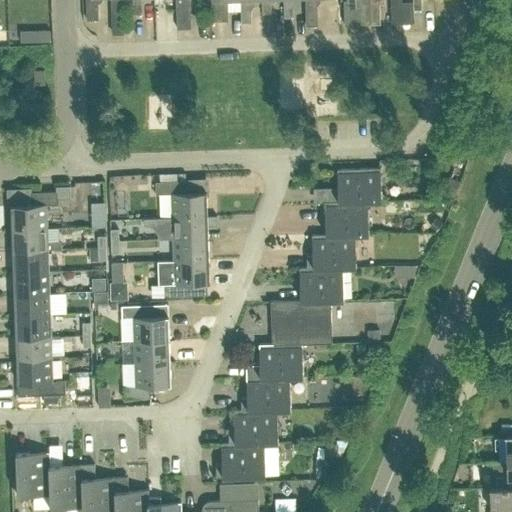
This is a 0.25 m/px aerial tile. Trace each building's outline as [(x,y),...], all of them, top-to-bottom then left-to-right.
[(86,0),(87,19),(99,19),(98,1),(100,1),(101,0),(86,0)] [(111,0),(112,31),(122,31),(121,7),(126,2),(126,0),(111,0)] [(142,13),(141,0),(132,0),(133,14),(142,13)] [(176,0),(177,28),(191,28),(190,0),(176,0)] [(211,0),(212,20),(228,20),(227,0),(211,0)] [(240,0),(240,8),(241,22),(251,22),(251,9),(255,4),(255,0),(240,0)] [(270,0),(261,0),(262,14),(271,13),(270,0)] [(283,0),(284,16),(293,16),(292,0),(283,0)] [(319,0),(305,0),(306,25),(318,25),(317,5),(320,2),(319,0)] [(343,0),(344,24),(357,24),(356,0),(343,0)] [(384,0),(369,0),(371,24),(380,23),(380,3),(385,3),(384,0)] [(391,0),(392,23),(402,23),(401,0),(391,0)] [(412,0),(413,9),(422,8),(421,0),(412,0)] [(50,28),(36,29),(37,41),(50,41),(50,28)] [(44,69),(34,69),(35,84),(45,83),(44,69)] [(337,168),(338,200),(338,201),(368,200),(368,201),(382,200),(380,167),(337,168)] [(186,180),(156,181),(156,194),(172,193),(172,216),(208,215),(207,191),(186,192),(186,180)] [(47,227),(46,204),(59,204),(58,199),(71,198),(70,185),(56,186),(56,190),(31,191),(31,204),(11,205),(12,229),(47,227)] [(355,234),(369,233),(368,201),(368,200),(338,201),(338,200),(325,201),(326,233),(326,234),(355,233),(355,234)] [(172,216),(172,217),(143,218),(144,225),(147,225),(150,226),(154,228),(158,234),(158,238),(173,238),(208,237),(208,225),(213,225),(213,215),(208,215),(172,216)] [(61,241),(48,241),(47,227),(12,229),(13,250),(48,249),(62,248),(61,241)] [(110,228),(111,240),(119,240),(119,228),(110,228)] [(312,234),(313,254),(307,254),(307,266),(307,267),(343,266),(356,266),(355,234),(355,233),(326,234),(326,233),(312,234)] [(106,247),(106,235),(98,235),(98,247),(106,247)] [(174,260),(209,258),(208,237),(173,238),(174,260)] [(111,252),(119,252),(119,240),(111,240),(111,252)] [(98,247),(99,259),(107,259),(106,247),(98,247)] [(49,270),(48,249),(13,250),(13,272),(49,270)] [(209,258),(174,260),(157,260),(158,283),(163,283),(164,296),(207,294),(207,282),(210,282),(209,258)] [(299,267),(300,299),(300,300),(331,299),(344,299),(343,266),(307,267),(307,266),(299,267)] [(14,293),(49,292),(49,270),(13,272),(14,293)] [(15,315),(50,314),(49,292),(14,293),(15,315)] [(270,300),(272,343),(302,343),(332,342),(331,299),(300,300),(300,299),(270,300)] [(133,317),(134,340),(169,339),(169,315),(159,316),(159,304),(121,305),(122,317),(133,317)] [(16,336),(51,335),(50,314),(15,315),(16,336)] [(91,322),(82,322),(83,334),(91,334),(91,322)] [(369,330),(369,338),(382,338),(381,330),(369,330)] [(83,334),(83,346),(91,346),(91,334),(83,334)] [(52,357),(51,335),(16,336),(17,358),(52,357)] [(135,362),(170,361),(169,339),(134,340),(123,341),(124,362),(135,362)] [(272,343),(259,343),(260,364),(246,364),(246,377),(289,375),(290,376),(303,376),(302,343),(272,343)] [(65,393),(65,379),(53,379),(52,357),(17,358),(18,395),(44,394),(57,394),(65,393)] [(135,362),(136,385),(124,386),(125,398),(151,397),(150,385),(171,384),(170,361),(135,362)] [(291,408),(290,376),(289,375),(246,377),(247,396),(241,397),(241,409),(277,408),(277,409),(291,408)] [(57,394),(44,394),(44,403),(57,402),(57,394)] [(264,442),(278,441),(277,409),(277,408),(241,409),(234,409),(234,429),(228,429),(229,441),(229,442),(264,441),(264,442)] [(216,476),(266,474),(264,442),(264,441),(229,442),(229,441),(221,442),(222,462),(216,462),(216,476)] [(16,452),(18,495),(50,494),(51,494),(50,465),(50,451),(16,452)] [(50,508),(83,507),(82,471),(83,471),(83,463),(50,465),(51,494),(50,494),(50,508)] [(82,511),(116,511),(115,484),(116,484),(116,476),(95,477),(95,463),(83,463),(83,471),(82,471),(83,507),(82,511)] [(148,511),(148,496),(149,496),(148,489),(128,489),(128,476),(116,476),(116,484),(115,484),(116,511),(148,511)] [(511,511),(511,486),(508,486),(490,486),(490,510),(488,510),(488,511),(511,511)] [(180,511),(181,511),(182,511),(181,501),(161,502),(161,496),(149,496),(148,496),(148,511),(180,511)] [(201,511),(181,511),(182,511),(181,511),(180,511),(258,511),(258,499),(211,500),(209,500),(207,501),(206,502),(204,504),(203,505),(202,508),(202,509),(201,511)]
